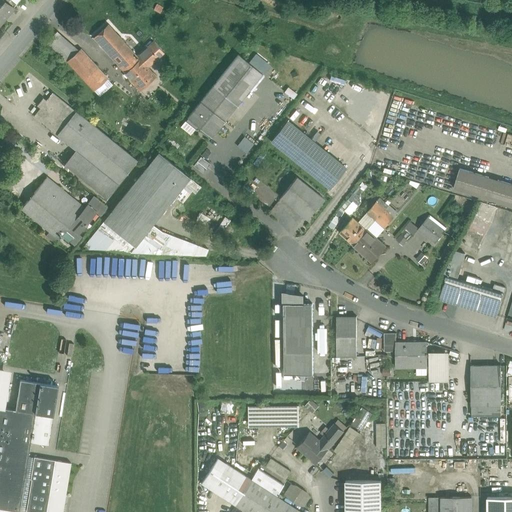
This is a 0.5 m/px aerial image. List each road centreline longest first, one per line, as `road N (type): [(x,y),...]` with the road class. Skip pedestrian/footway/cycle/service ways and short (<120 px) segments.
road 1 (unclassified): [(511,347),(433,323),(293,258)]
road 2 (unknown): [(293,258),(202,274),(94,273)]
